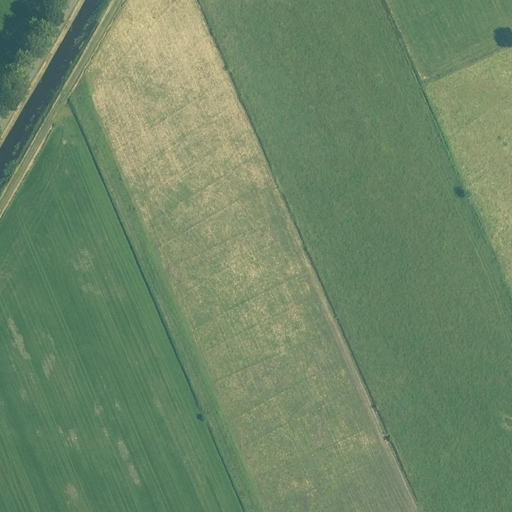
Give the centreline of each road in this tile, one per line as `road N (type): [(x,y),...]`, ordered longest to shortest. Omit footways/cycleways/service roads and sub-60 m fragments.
road 1 (track): [(0,204),(115,0)]
road 2 (unclassified): [(0,129),(74,0)]
